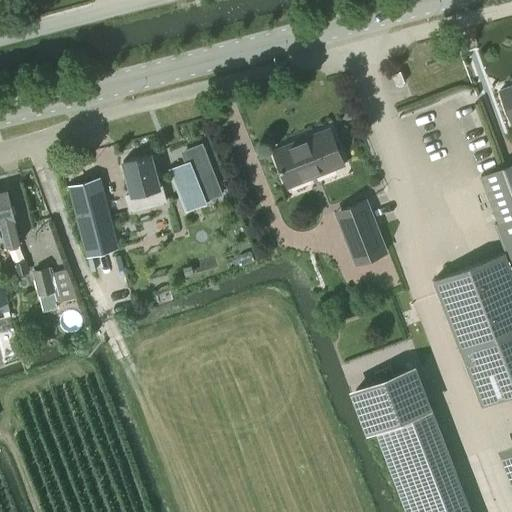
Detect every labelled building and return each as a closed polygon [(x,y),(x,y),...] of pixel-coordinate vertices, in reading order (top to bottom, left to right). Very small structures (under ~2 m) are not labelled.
[(511,86),(500,91),(511,123),(511,86)] [(287,186),(344,164),(330,128),(273,150),(287,186)] [(186,209),(204,201),(201,192),(217,185),(201,145),(184,151),(189,162),(171,169),(186,209)] [(159,181),(157,182),(149,153),(123,160),(132,193),(126,195),(130,210),(164,201),(159,181)] [(482,405),(511,393),(511,164),(481,176),(498,222),(495,224),(506,253),(434,281),(482,405)] [(98,200),(105,198),(99,177),(68,185),(86,255),(111,249),(98,200)] [(6,190),(0,192),(0,236),(4,235),(7,245),(18,242),(12,218),(13,217),(6,190)] [(386,252),(365,200),(341,210),(362,262),(386,252)] [(28,272),(25,260),(13,263),(16,275),(28,272)] [(48,267),(33,271),(39,294),(42,307),(57,303),(57,301),(49,271),(48,267)] [(6,303),(0,304),(0,312),(8,310),(6,303)] [(373,372),(376,381),(393,375),(389,366),(373,372)] [(393,375),(376,381),(355,390),(370,429),(374,427),(373,427),(430,405),(415,367),(399,373),(393,375)] [(406,511),(470,511),(430,405),(373,427),(374,427),(406,511)]
